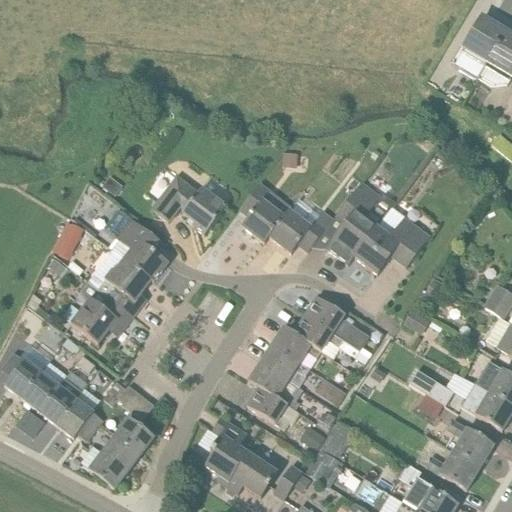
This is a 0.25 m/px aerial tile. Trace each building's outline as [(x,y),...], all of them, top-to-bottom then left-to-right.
[(461,53),(461,54),(475,62),(467,76),(477,82),(485,68),(485,67),(505,34),(482,21),(482,19),(481,19),(461,53)] [(509,83),(511,78),(511,38),(507,35),(487,68),(479,83),(491,90),(508,85),(508,83),(509,83)] [(283,155),(281,170),(297,171),(298,156),(297,156),(283,155)] [(102,189),(101,190),(114,200),(115,199),(122,189),(110,179),(102,189)] [(158,203),(151,212),(155,216),(168,226),(171,222),(175,216),(179,211),(183,214),(182,216),(186,219),(194,226),(192,229),(204,238),(226,210),(210,197),(201,190),(198,195),(183,183),(176,192),(170,187),(158,203)] [(343,228),(325,251),(348,268),(354,260),(376,229),(383,220),(371,212),(381,199),(371,191),(361,184),(333,221),(343,228)] [(268,192),(268,193),(260,185),(251,196),(239,212),(249,219),(241,229),(264,246),(269,240),(289,213),(288,212),(291,209),(268,192)] [(284,220),(269,240),(291,257),(298,247),(307,255),(310,251),(332,222),(322,214),(319,218),(299,202),(290,213),(289,213),(284,220)] [(376,229),(354,260),(377,278),(389,262),(390,260),(406,272),(430,239),(415,228),(404,219),(391,209),(383,220),(376,229)] [(118,213),(104,231),(116,240),(115,241),(129,252),(123,261),(125,262),(150,283),(153,285),(166,267),(167,266),(152,253),(159,244),(154,240),(138,227),(131,222),(118,213)] [(71,226),(56,258),(68,263),(76,247),(79,248),(85,235),(82,234),(83,232),(71,226)] [(111,272),(103,283),(113,290),(107,298),(133,319),(140,311),(146,302),(140,297),(150,283),(125,262),(123,261),(122,261),(113,273),(111,272)] [(64,270),(54,262),(47,269),(58,277),(64,270)] [(72,263),(67,269),(79,277),(83,272),(72,263)] [(425,294),(424,295),(430,298),(433,300),(440,288),(432,283),(425,294)] [(87,303),(69,326),(81,336),(97,348),(108,334),(111,330),(120,336),(133,319),(107,298),(97,291),(88,284),(87,285),(108,302),(102,311),(89,301),(87,303)] [(484,310),(502,321),(511,304),(511,297),(497,288),(484,310)] [(32,297),(27,306),(34,312),(36,313),(39,309),(38,309),(42,303),(41,303),(32,297)] [(304,318),(359,354),(369,340),(341,322),(344,318),(316,300),(304,318)] [(411,313),(403,327),(418,336),(426,322),(411,313)] [(297,329),(293,336),(311,348),(321,355),(328,344),(355,362),(359,354),(304,318),(297,329)] [(510,327),(495,350),(496,351),(510,359),(511,360),(511,328),(510,327)] [(273,340),(269,347),(271,348),(300,366),(307,355),(317,362),(321,355),(311,348),(293,336),(291,335),(283,329),(275,341),(273,340)] [(67,341),(62,348),(74,357),(80,351),(67,341)] [(264,359),(259,366),(288,384),(295,373),(305,380),(310,373),(300,366),(271,348),(264,359)] [(13,357),(1,373),(10,380),(3,389),(21,402),(41,375),(24,361),(23,363),(20,360),(14,356),(13,357)] [(82,359),(76,366),(85,374),(89,376),(95,369),(82,359)] [(474,387),(511,408),(511,378),(488,364),(474,387)] [(255,373),(248,384),(256,390),(258,391),(287,409),(294,414),(299,406),(295,404),(290,401),(281,395),(288,384),(259,366),(255,373)] [(369,380),(379,386),(385,376),(376,370),(369,380)] [(416,373),(408,387),(445,409),(453,396),(416,373)] [(38,415),(59,388),(41,375),(21,402),(38,415)] [(59,388),(38,415),(56,428),(76,402),(81,395),(80,394),(65,382),(64,381),(59,388)] [(103,403),(112,410),(116,405),(125,393),(116,386),(103,403)] [(466,401),(460,410),(474,418),(501,435),(511,416),(511,408),(474,387),(466,401)] [(279,421),(287,409),(258,391),(246,409),(263,420),(284,434),(288,427),(279,421)] [(73,442),(77,438),(82,431),(88,424),(94,415),(92,414),(76,402),(56,428),(73,442)] [(88,424),(96,430),(98,428),(102,423),(94,415),(88,424)] [(322,416),(316,427),(327,434),(336,421),(327,415),(325,418),(322,416)] [(248,438),(237,431),(220,420),(211,434),(220,439),(209,455),(212,457),(204,470),(227,486),(248,456),(239,451),(248,438)] [(115,438),(140,458),(154,440),(128,421),(115,438)] [(452,455),(479,471),(493,448),(452,423),(446,433),(460,441),(452,455)] [(82,431),(91,437),(96,430),(88,424),(82,431)] [(337,425),(319,452),(333,461),(350,433),(337,425)] [(77,438),(86,444),(91,437),(82,431),(77,438)] [(313,432),(304,446),(315,454),(324,440),(322,438),(314,433),(313,432)] [(127,475),(140,458),(115,438),(101,456),(127,475)] [(319,452),(304,475),(324,487),(339,465),(335,462),(333,461),(319,452)] [(465,494),(479,471),(452,455),(444,468),(430,460),(424,469),(465,494)] [(113,493),(127,475),(101,456),(88,473),(113,493)] [(225,490),(224,490),(228,492),(234,497),(237,499),(243,489),(260,501),(272,485),(277,477),(248,456),(227,486),(225,490)] [(291,469),(273,496),(284,503),(293,489),(301,477),(302,476),(291,469)] [(412,490),(402,506),(412,511),(454,511),(457,507),(451,504),(441,498),(428,490),(432,482),(421,476),(417,483),(412,490)] [(301,477),(293,489),(302,495),(310,483),(301,477)] [(441,498),(451,504),(455,497),(445,491),(441,498)] [(412,511),(402,506),(390,498),(380,511),(412,511)]
